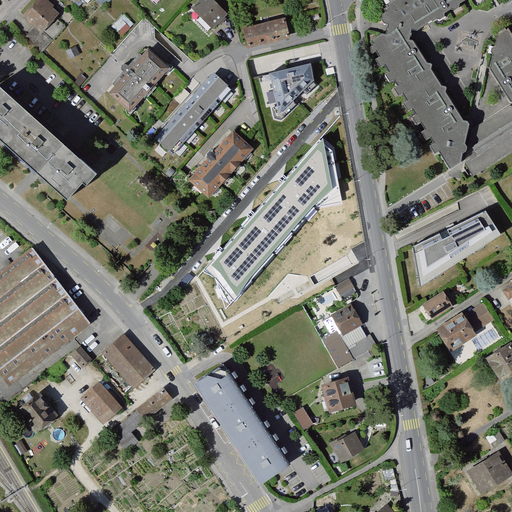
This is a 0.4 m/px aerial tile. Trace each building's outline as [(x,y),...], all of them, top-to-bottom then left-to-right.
[(45,0),(39,0),(25,16),(37,27),(26,39),(43,54),(67,27),(57,18),(59,16),(53,11),(55,9),(45,0)] [(229,16),(213,0),(203,0),(193,10),(214,31),(229,16)] [(393,0),(387,5),(388,7),(384,9),(386,13),(382,15),(381,20),(384,24),(388,25),(386,35),(409,41),(411,30),(417,31),(467,0),(393,0)] [(127,34),(134,19),(121,13),(114,28),(127,34)] [(287,20),(245,30),(249,48),(292,37),(287,20)] [(511,32),(509,28),(507,30),(506,28),(500,32),(501,33),(499,35),(497,47),(501,53),(495,57),(491,70),(511,103),(511,102),(511,32)] [(382,34),(371,41),(373,44),(372,45),(450,171),(461,165),(463,155),(467,153),(468,148),(466,145),(470,127),(468,123),(463,122),(413,41),(409,41),(386,35),(382,34)] [(170,70),(150,51),(109,96),(130,114),(170,70)] [(254,63),(248,65),(251,76),(268,72),(264,57),(254,60),(254,63)] [(235,91),(215,73),(155,140),(176,158),(235,91)] [(294,76),(269,86),(279,110),(304,100),(294,76)] [(0,139),(69,200),(85,182),(88,185),(99,173),(0,85),(0,139)] [(479,158),(467,165),(474,177),(511,154),(511,107),(511,108),(474,130),(471,150),(473,149),(479,158)] [(256,150),(236,132),(191,182),(211,200),(256,150)] [(324,146),(319,141),(206,268),(233,300),(312,209),(333,189),(324,146)] [(486,212),(414,254),(421,284),(501,235),(486,212)] [(316,228),(323,251),(351,242),(343,219),(316,228)] [(92,326),(35,249),(0,275),(0,372),(10,387),(92,326)] [(351,281),(337,288),(342,296),(355,289),(351,281)] [(427,306),(423,309),(431,322),(455,308),(445,293),(426,305),(427,306)] [(353,305),(333,316),(345,337),(365,326),(353,305)] [(466,316),(440,332),(453,352),(478,337),(466,316)] [(125,335),(103,354),(135,390),(156,371),(125,335)] [(343,339),(328,347),(340,369),(356,360),(370,352),(378,348),(372,336),(358,344),(359,347),(351,352),(343,339)] [(511,345),(489,360),(503,383),(511,377),(511,345)] [(82,348),(72,355),(84,370),(93,362),(82,348)] [(370,352),(356,360),(361,368),(375,360),(370,352)] [(62,364),(48,373),(52,380),(66,371),(62,364)] [(224,367),(199,384),(262,483),(280,472),(288,466),(256,417),(224,367)] [(350,378),(324,385),(332,413),(358,406),(350,378)] [(100,383),(82,399),(104,424),(122,408),(100,383)] [(460,392),(456,383),(448,386),(452,395),(460,392)] [(173,400),(165,389),(138,410),(139,412),(112,433),(127,452),(139,443),(133,434),(158,415),(156,413),(173,400)] [(42,394),(20,411),(34,429),(36,428),(40,434),(59,419),(56,415),(57,414),(42,394)] [(296,411),(305,427),(315,421),(305,406),(296,411)] [(347,436),(332,444),(335,450),(337,449),(344,463),(367,450),(357,433),(348,438),(347,436)] [(511,471),(501,453),(470,472),(484,495),(511,477),(511,471)]
